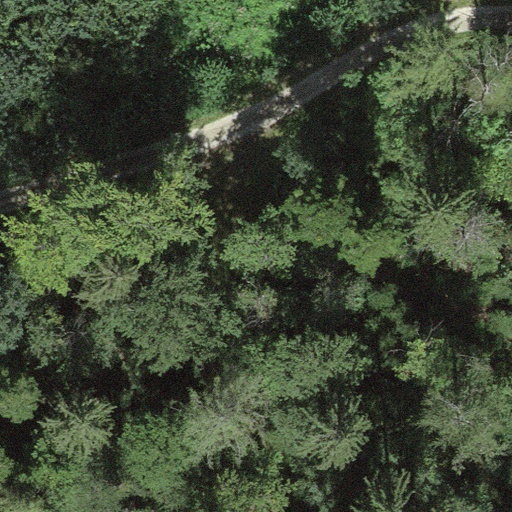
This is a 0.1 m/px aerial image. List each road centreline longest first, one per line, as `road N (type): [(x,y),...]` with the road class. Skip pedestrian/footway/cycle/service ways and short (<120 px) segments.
road 1 (track): [(511,21),(383,61),(256,119),(297,511)]
road 2 (track): [(0,211),(90,187),(256,119)]
